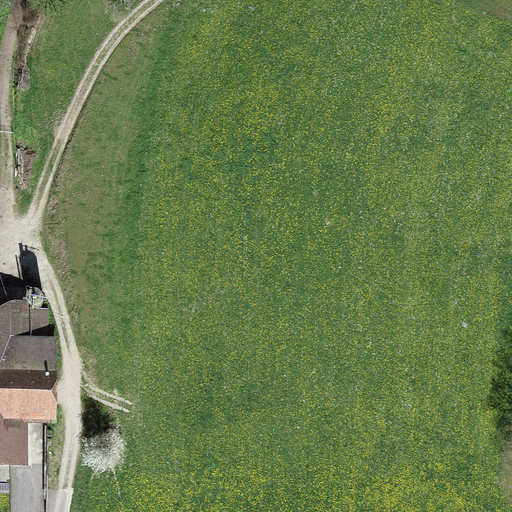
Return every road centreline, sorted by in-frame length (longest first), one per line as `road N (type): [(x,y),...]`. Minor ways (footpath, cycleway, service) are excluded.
road 1 (track): [(60,511),(73,436),(69,351),(28,239),(54,151),(100,60),(152,0)]
road 2 (track): [(22,0),(5,76),(7,207),(28,239),(0,246)]
